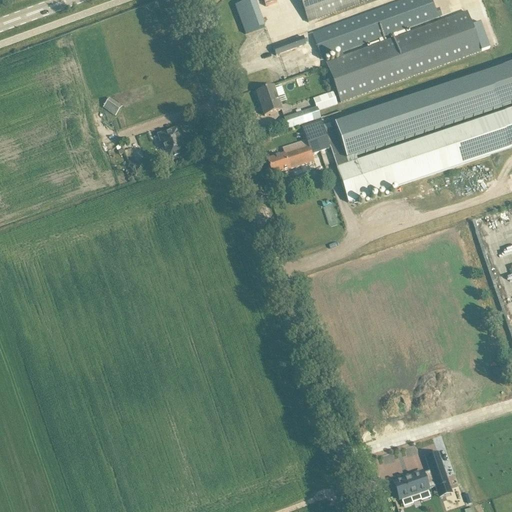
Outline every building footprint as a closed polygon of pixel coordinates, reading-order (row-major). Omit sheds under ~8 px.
[(245,35),(264,28),(254,0),(251,0),(235,6),(245,35)] [(371,0),(299,0),(308,23),(371,0)] [(442,16),(440,9),(435,10),(431,0),(405,0),(312,34),(321,60),(442,16)] [(472,26),(467,13),(326,64),(340,103),(490,48),(481,23),(472,26)] [(276,56),(306,45),(303,38),(273,49),(276,56)] [(0,120),(95,89),(84,56),(0,83),(0,120)] [(329,124),(323,126),(330,149),(337,168),(336,168),(348,203),(511,148),(511,110),(357,162),(355,154),(511,101),(511,64),(334,124),(335,126),(330,128),(329,124)] [(256,93),(264,117),(282,110),(274,86),(256,93)] [(333,93),(313,99),(316,109),(317,113),(318,112),(337,106),(333,93)] [(116,118),(123,111),(112,99),(105,106),(116,118)] [(0,221),(118,187),(108,153),(37,174),(36,169),(41,168),(39,160),(102,142),(92,108),(0,135),(0,221)] [(302,113),(284,119),(287,130),(306,124),(302,113)] [(313,162),(311,155),(330,149),(323,126),(321,121),(301,127),(306,141),(282,149),(284,155),(267,160),(272,176),(289,170),(313,162)] [(181,145),(181,146),(179,140),(180,140),(179,138),(180,137),(178,133),(177,132),(176,130),(168,133),(166,133),(162,134),(161,135),(159,136),(168,161),(185,155),(181,145)] [(122,146),(133,176),(144,172),(133,142),(122,146)] [(303,236),(306,245),(324,238),(322,230),(303,236)] [(422,475),(394,485),(400,502),(427,492),(427,491),(435,489),(435,490),(447,485),(436,455),(424,459),(429,473),(422,476),(422,475)]
